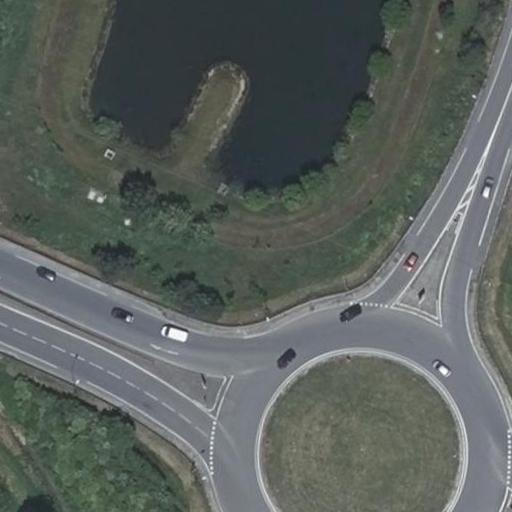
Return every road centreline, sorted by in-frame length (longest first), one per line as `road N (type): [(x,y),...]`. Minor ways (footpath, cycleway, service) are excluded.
road 1 (primary): [(301,343),(239,356),(187,350),(0,265)]
road 2 (primary): [(0,323),(160,401),(210,441),(239,481)]
road 3 (secondary): [(474,379),(456,316),(460,211)]
road 4 (primary): [(301,343),(250,398),(238,439),(239,481)]
road 5 (secondary): [(460,211),(355,327)]
road 6 (primary): [(474,379),(445,350),(409,332),(355,327)]
road 7 (secondary): [(511,89),(460,211)]
